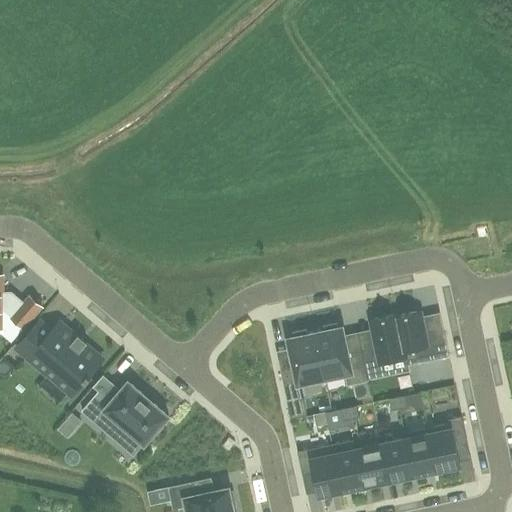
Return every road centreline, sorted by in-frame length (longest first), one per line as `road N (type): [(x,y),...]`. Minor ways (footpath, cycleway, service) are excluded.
road 1 (residential): [(185,365),(234,308),(259,294),(428,259),(447,263),(463,293)]
road 2 (residential): [(0,228),(35,237),(185,365)]
road 3 (residential): [(491,508),(502,482),(463,293)]
road 4 (residential): [(185,365),(259,432),(280,511)]
